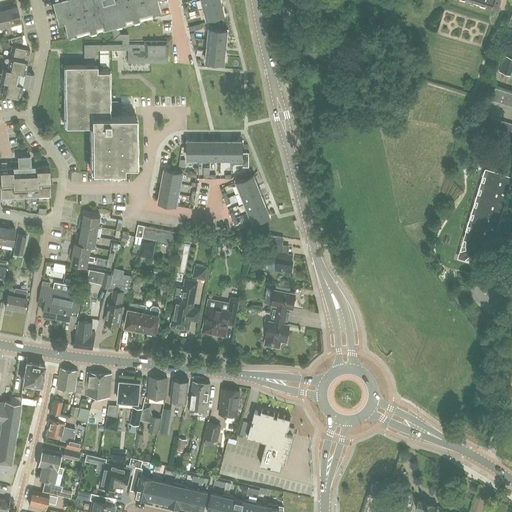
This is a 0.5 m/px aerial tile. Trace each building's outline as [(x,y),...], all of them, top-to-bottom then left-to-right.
[(51,0),(58,24),(64,23),(67,37),(110,26),(114,40),(122,40),(122,45),(84,45),(84,62),(94,61),(94,50),(126,50),(125,44),(128,44),(128,35),(120,35),(117,24),(161,13),(157,0),(51,0)] [(220,0),(202,0),(204,8),(222,4),(220,0)] [(303,9),(304,0),(294,0),(293,7),(303,9)] [(10,24),(21,21),(17,5),(10,6),(10,3),(6,4),(10,24)] [(10,24),(6,4),(1,5),(2,9),(0,9),(0,23),(1,26),(10,24)] [(204,8),(207,19),(225,15),(222,4),(204,8)] [(208,39),(226,41),(228,30),(209,28),(208,39)] [(27,45),(24,35),(10,38),(11,42),(27,45)] [(226,41),(208,39),(207,50),(225,52),(226,41)] [(125,44),(126,50),(128,50),(128,63),(152,62),(167,62),(167,57),(167,54),(168,53),(167,44),(167,41),(162,41),(157,41),(156,40),(155,41),(151,41),(150,40),(149,41),(144,41),(144,44),(128,44),(125,44)] [(0,91),(20,96),(22,83),(22,81),(32,83),(34,73),(25,71),(30,48),(12,44),(9,56),(7,55),(4,67),(2,67),(0,76),(0,79),(2,80),(0,87),(0,91)] [(225,52),(207,50),(206,61),(224,63),(225,52)] [(511,58),(506,56),(501,72),(509,75),(511,66),(511,58)] [(94,61),(84,62),(84,65),(64,65),(65,126),(91,126),(91,170),(124,170),(124,164),(136,164),(135,115),(116,115),(115,107),(109,107),(109,71),(97,71),(97,65),(95,65),(94,61)] [(491,100),(511,106),(511,92),(495,87),(491,100)] [(346,100),(363,104),(364,98),(348,94),(346,100)] [(465,112),(472,114),(477,99),(469,97),(465,112)] [(511,136),(511,122),(486,115),(482,127),(511,136)] [(0,149),(12,149),(12,136),(0,136),(0,149)] [(188,159),(199,159),(199,140),(187,140),(188,159)] [(199,159),(210,159),(210,140),(199,140),(199,159)] [(220,140),(210,140),(210,159),(220,159),(220,140)] [(231,159),(231,140),(220,140),(220,159),(231,159)] [(231,159),(231,163),(243,163),(243,152),(243,140),(231,140),(231,159)] [(0,200),(2,201),(2,198),(50,196),(50,183),(50,178),(49,165),(26,166),(26,160),(30,160),(30,156),(30,155),(25,156),(22,156),(17,156),(17,157),(18,160),(22,160),(23,167),(0,167),(0,200)] [(183,172),(165,169),(163,180),(180,183),(183,172)] [(464,238),(464,239),(467,239),(466,242),(466,246),(467,249),(468,252),(470,255),(472,257),(475,259),(478,260),(478,262),(477,263),(478,263),(483,245),(491,247),(495,234),(498,223),(504,204),(508,190),(511,178),(511,177),(486,169),(489,170),(485,182),(482,181),(482,182),(485,183),(467,239),(464,238)] [(254,175),(249,177),(245,178),(237,182),(241,192),(258,185),(254,175)] [(161,190),(178,194),(180,183),(163,180),(161,190)] [(258,185),(241,192),(245,202),(262,195),(258,185)] [(158,201),(176,205),(178,194),(161,190),(158,201)] [(245,202),(249,212),(266,205),(262,195),(245,202)] [(270,216),(266,205),(249,212),(253,223),(270,216)] [(81,218),(80,222),(99,226),(101,216),(85,213),(83,219),(81,218)] [(97,236),(99,226),(80,222),(79,227),(82,227),(81,233),(97,236)] [(12,244),(15,228),(9,227),(9,223),(5,223),(2,242),(12,244)] [(144,225),(138,224),(136,236),(142,237),(144,225)] [(177,244),(179,232),(178,232),(173,231),(170,243),(177,244)] [(95,246),(97,236),(81,233),(80,239),(77,238),(76,242),(76,243),(91,245),(91,246),(95,246)] [(291,272),(293,263),(291,262),(293,254),(281,252),(282,244),(275,242),(276,235),(270,234),(267,250),(272,251),(271,259),(277,260),(275,269),(291,272)] [(27,237),(17,235),(13,253),(23,255),(27,237)] [(71,248),(70,252),(95,256),(89,255),(91,246),(91,245),(76,243),(76,242),(75,242),(74,248),(71,248)] [(140,244),(135,242),(132,253),(138,254),(140,244)] [(142,254),(150,255),(152,246),(144,245),(142,254)] [(95,260),(95,256),(70,252),(70,256),(73,257),(72,263),(87,266),(88,260),(93,261),(95,260)] [(54,262),(52,271),(64,273),(66,264),(54,262)] [(206,279),(208,267),(196,265),(193,277),(206,279)] [(80,267),(79,276),(88,277),(89,268),(80,267)] [(114,269),(113,274),(111,281),(120,283),(122,275),(123,271),(114,269)] [(113,274),(105,272),(101,286),(108,288),(110,288),(111,281),(113,274)] [(120,283),(120,284),(123,285),(122,290),(125,291),(129,292),(133,276),(122,275),(120,283)] [(53,287),(49,286),(50,282),(43,280),(42,285),(39,300),(45,301),(43,309),(43,313),(56,316),(58,305),(61,289),(55,288),(53,287)] [(201,308),(192,307),(197,282),(187,280),(185,287),(177,286),(175,296),(178,296),(177,305),(175,305),(174,313),(175,314),(173,325),(188,328),(190,320),(199,322),(201,308)] [(122,302),(125,291),(122,290),(123,285),(120,284),(118,284),(117,289),(114,289),(112,299),(114,300),(114,303),(109,302),(105,322),(119,325),(124,305),(119,304),(119,301),(122,302)] [(23,310),(26,297),(25,297),(27,291),(26,289),(15,287),(14,288),(13,294),(7,293),(5,306),(23,310)] [(58,305),(56,316),(69,318),(70,314),(72,306),(78,307),(81,292),(69,290),(61,289),(58,305)] [(275,304),(273,311),(288,314),(290,307),(293,307),(295,293),(275,289),(272,304),(275,304)] [(206,331),(225,335),(228,323),(235,324),(240,299),(232,297),(229,310),(208,306),(207,313),(204,328),(206,331)] [(134,329),(139,330),(143,311),(140,311),(135,310),(136,302),(131,301),(128,314),(125,326),(134,328),(134,329)] [(158,314),(160,308),(158,305),(154,305),(152,306),(150,313),(145,312),(147,304),(141,303),(140,311),(143,311),(139,330),(144,331),(145,330),(156,332),(158,325),(157,325),(159,314),(158,314)] [(272,321),(269,320),(264,345),(280,348),(281,341),(286,341),(289,324),(286,323),(288,314),(273,311),(272,321)] [(76,329),(73,345),(92,348),(95,332),(91,332),(92,322),(79,320),(78,330),(76,329)] [(29,384),(41,385),(44,364),(26,361),(23,383),(29,384)] [(75,391),(78,370),(61,367),(58,388),(75,391)] [(109,397),(112,373),(87,371),(86,385),(88,386),(87,395),(109,397)] [(166,397),(167,377),(149,376),(148,396),(166,397)] [(187,402),(189,380),(173,378),(171,400),(187,402)] [(140,382),(120,380),(118,400),(138,402),(140,382)] [(207,414),(210,382),(193,380),(189,413),(207,414)] [(240,389),(223,388),(220,412),(237,414),(240,389)] [(56,399),(53,412),(60,414),(63,401),(56,399)] [(11,464),(21,403),(4,400),(4,402),(0,401),(0,462),(3,463),(11,464)] [(131,423),(138,424),(142,408),(134,407),(131,423)] [(285,464),(293,434),(295,428),(289,426),(292,417),(262,409),(262,411),(255,409),(248,436),(266,441),(260,463),(281,469),(282,463),(285,464)] [(158,433),(161,417),(152,415),(148,431),(158,433)] [(170,417),(163,416),(160,432),(167,433),(170,417)] [(114,419),(107,417),(105,427),(113,428),(114,419)] [(65,422),(52,418),(50,428),(48,428),(47,429),(46,434),(47,435),(56,437),(56,435),(61,436),(60,439),(67,440),(65,447),(79,450),(81,442),(73,440),(76,429),(64,426),(65,422)] [(210,422),(207,437),(218,439),(221,425),(210,422)] [(137,433),(134,446),(140,447),(143,434),(137,433)] [(184,451),(187,439),(179,437),(176,449),(184,451)] [(80,451),(64,447),(62,456),(78,460),(80,451)] [(42,448),(38,461),(57,466),(61,452),(42,448)] [(39,477),(45,479),(54,481),(56,472),(62,474),(63,467),(57,466),(38,461),(37,466),(41,466),(39,477)] [(120,480),(128,482),(131,467),(105,461),(99,486),(114,489),(116,481),(120,482),(120,480)] [(148,498),(148,497),(147,497),(152,479),(152,478),(141,475),(143,468),(136,466),(132,479),(139,481),(136,496),(148,498)] [(163,482),(152,479),(147,497),(148,497),(159,500),(163,482)] [(173,484),(163,482),(159,500),(169,502),(170,502),(174,484),(173,484)] [(174,482),(173,484),(174,484),(170,502),(169,502),(169,503),(181,506),(181,505),(185,487),(186,485),(174,482)] [(53,484),(51,493),(60,495),(61,491),(61,488),(62,486),(59,485),(53,484)] [(196,489),(185,487),(181,505),(192,508),(196,489)] [(207,492),(196,489),(192,508),(203,510),(207,492)] [(55,504),(57,496),(32,490),(29,503),(45,507),(46,502),(55,504)] [(91,493),(89,499),(91,500),(89,511),(90,511),(113,511),(115,506),(113,506),(113,505),(101,502),(103,496),(91,493)] [(219,511),(223,496),(222,496),(211,493),(207,511),(209,511),(219,511)] [(223,493),(222,496),(223,496),(219,511),(230,511),(234,499),(235,496),(223,493)] [(0,511),(5,511),(9,500),(0,497),(0,511)] [(431,511),(434,511),(437,505),(428,501),(418,498),(415,506),(425,510),(431,511)] [(245,501),(234,499),(230,511),(242,511),(245,501)] [(245,499),(245,501),(242,511),(254,511),(256,504),(257,504),(257,502),(245,499)] [(266,511),(283,511),(284,506),(268,503),(267,506),(266,511)]
